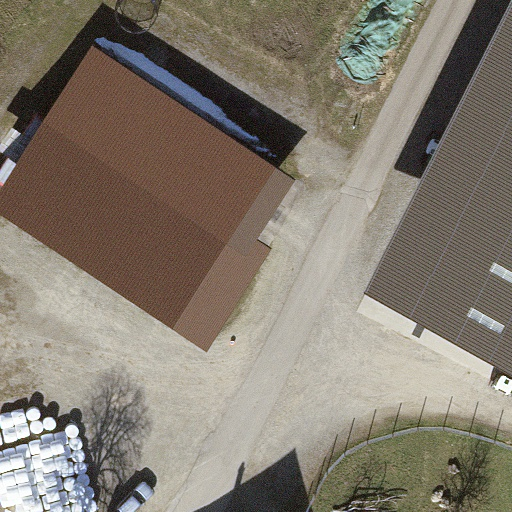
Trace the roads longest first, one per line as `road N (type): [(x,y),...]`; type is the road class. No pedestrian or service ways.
road 1 (residential): [(454,0),(208,511)]
road 2 (track): [(0,239),(254,406)]
